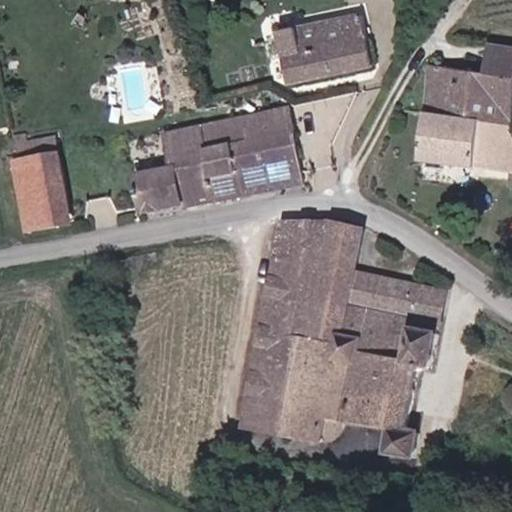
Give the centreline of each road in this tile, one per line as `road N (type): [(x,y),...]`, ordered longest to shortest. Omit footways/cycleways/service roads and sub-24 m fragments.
road 1 (unclassified): [(0,256),(264,209),(350,204),(406,228),(511,301)]
road 2 (unknown): [(264,209),(228,425),(275,452)]
road 3 (track): [(468,0),(398,98),(361,162),(350,204)]
